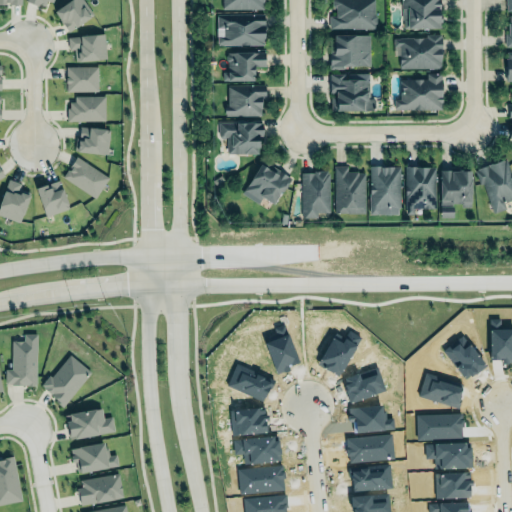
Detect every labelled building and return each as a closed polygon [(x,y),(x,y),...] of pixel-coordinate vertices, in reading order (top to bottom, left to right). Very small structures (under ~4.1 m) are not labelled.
[(52,0),(27,0),(27,2),(50,8),(52,0)] [(53,8),(65,0),(84,0),(93,12),(68,30),(53,8)] [(221,0),(222,8),(263,9),(263,0),(221,0)] [(373,0),(374,12),(375,14),(375,20),(374,22),(374,26),(329,27),(329,13),(335,13),(336,6),(334,6),(331,3),(331,0),(373,0)] [(439,0),(401,0),(402,28),(439,28),(439,0)] [(216,12),(263,12),(264,43),(216,43),(216,12)] [(67,35),(78,34),(79,33),(94,31),(103,31),(105,56),(77,58),(77,49),(76,46),(68,47),(67,35)] [(328,67),(343,67),(343,62),(369,63),(369,32),(334,32),(334,47),(329,47),(328,67)] [(393,36),(399,36),(399,35),(425,35),(425,32),(439,32),(439,35),(441,35),(441,67),(399,67),(399,52),(393,52),(393,36)] [(264,52),(226,52),(226,72),(222,72),(222,81),(253,80),(253,66),(264,66),(264,52)] [(97,91),(97,66),(65,66),(65,91),(97,91)] [(330,109),(374,107),(374,96),(368,96),(368,71),(329,71),(330,109)] [(441,109),(441,73),(425,73),(425,78),(399,78),(399,99),(393,100),(393,110),(441,109)] [(264,82),(227,82),(227,103),(224,103),(224,110),(225,111),(225,114),(260,113),(260,106),(261,106),(260,99),(261,99),(261,95),(265,95),(264,82)] [(74,94),(104,94),(104,118),(66,119),(66,106),(69,106),(69,100),(74,100),(74,94)] [(218,134),(218,120),(235,120),(235,119),(254,119),(254,120),(262,120),(262,132),(258,132),(258,144),(255,144),(255,151),(227,151),(226,135),(225,135),(225,136),(222,136),(220,136),(218,134)] [(511,123),(509,123),(509,131),(502,130),(502,140),(511,140),(511,123)] [(75,151),(106,154),(109,129),(77,126),(75,151)] [(62,180),(97,196),(107,174),(73,157),(62,180)] [(474,169),(477,168),(476,167),(503,157),(503,158),(505,158),(511,176),(511,198),(511,197),(502,200),(504,206),(493,210),(483,182),(479,183),(474,169)] [(262,158),(291,176),(274,202),(262,195),(257,202),(241,191),(262,158)] [(368,162),(400,162),(401,207),(398,207),(398,213),(368,214),(368,162)] [(404,162),(435,162),(435,208),(414,208),(414,213),(405,213),(404,162)] [(333,164),(334,211),(347,211),(347,212),(365,212),(364,171),(357,171),(357,169),(347,169),(347,163),(333,164)] [(470,168),(470,198),(470,205),(461,205),(460,201),(451,201),(451,203),(440,203),(440,197),(439,197),(439,167),(451,167),(451,168),(470,168)] [(301,215),(316,215),(316,210),(328,210),(328,171),(327,171),(326,168),(313,168),(313,170),(300,170),(301,215)] [(0,214),(0,195),(7,177),(20,181),(18,187),(29,191),(18,221),(0,214)] [(33,186),(44,215),(67,207),(57,178),(33,186)] [(11,338),(36,338),(36,383),(12,383),(10,381),(5,381),(5,368),(11,368),(11,338)] [(69,350),(92,370),(62,405),(56,400),(58,400),(40,384),(69,350)] [(68,411),(101,406),(103,415),(111,414),(114,430),(69,438),(65,419),(70,418),(68,411)] [(70,447),(71,455),(76,455),(79,469),(118,462),(116,453),(110,454),(108,446),(105,446),(104,440),(70,447)] [(0,456),(9,454),(19,499),(0,503),(0,456)] [(117,470),(122,495),(79,503),(76,485),(80,485),(79,477),(117,470)] [(80,511),(80,510),(125,502),(126,511),(80,511)]
